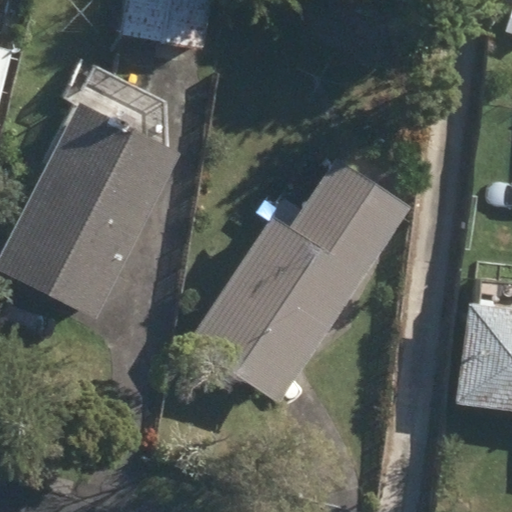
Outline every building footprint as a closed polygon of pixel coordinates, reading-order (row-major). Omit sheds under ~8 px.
[(129,0),(123,41),(196,52),(204,0),(129,0)] [(322,0),(320,7),(376,20),(380,0),(322,0)] [(0,261),(0,273),(95,324),(182,160),(138,136),(155,104),(99,74),(0,261)] [(200,334),(291,394),(412,211),(339,163),(293,235),(273,221),(200,334)] [(511,312),(468,307),(455,407),(511,414),(511,312)]
